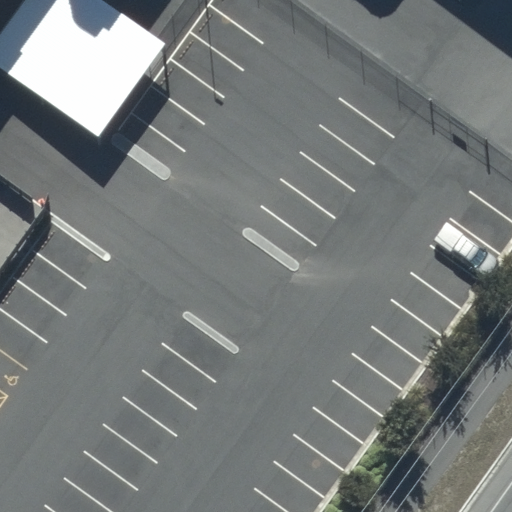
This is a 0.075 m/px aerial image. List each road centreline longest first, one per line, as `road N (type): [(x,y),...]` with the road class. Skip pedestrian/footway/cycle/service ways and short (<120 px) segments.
road 1 (unknown): [(182,511),(511,56)]
road 2 (unknown): [(0,448),(323,0)]
